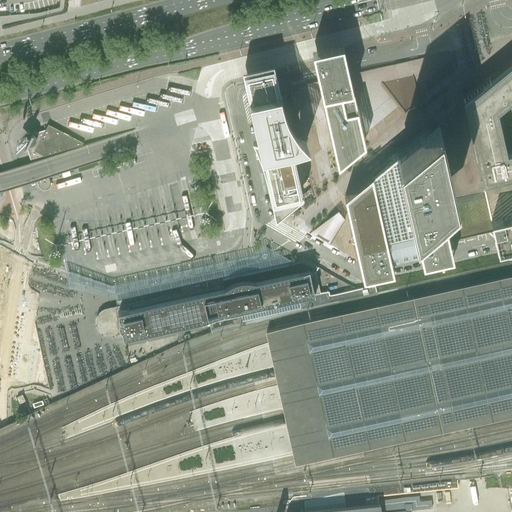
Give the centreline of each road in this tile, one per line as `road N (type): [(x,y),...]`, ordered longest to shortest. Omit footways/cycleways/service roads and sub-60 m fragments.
road 1 (unclassified): [(416,0),(420,40),(412,48),(238,86),(234,100),(264,213),(364,271),(511,238)]
road 2 (secondary): [(0,98),(399,0)]
road 3 (unknown): [(360,227),(335,100),(343,84),(371,80),(403,219)]
road 4 (unknown): [(276,77),(301,202),(329,230),(330,195)]
road 5 (secondary): [(191,0),(0,49)]
road 6 (unknown): [(505,199),(472,52),(509,46)]
road 7 (unknown): [(477,204),(446,59)]
